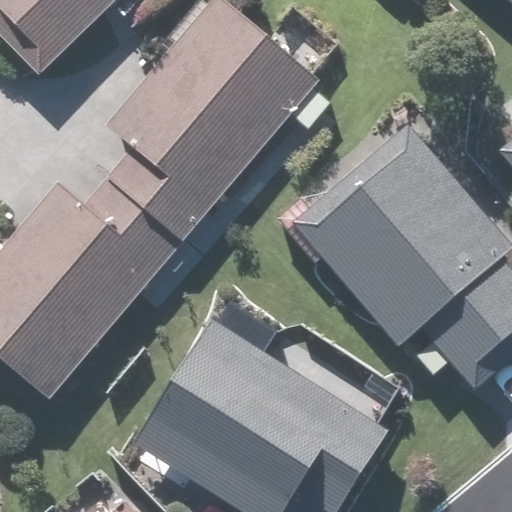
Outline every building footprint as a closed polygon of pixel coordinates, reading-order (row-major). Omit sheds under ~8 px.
[(0,0),(0,24),(48,72),(120,0),(0,0)] [(0,261),(0,345),(58,395),(325,82),(228,0),(223,0),(116,125),(141,146),(92,204),(67,183),(0,261)] [(511,231),(417,122),(299,223),(409,350),(430,333),(482,393),(511,367),(511,231)] [(345,511),(399,428),(224,317),(143,444),(251,511),(300,511),(311,496),(336,511),(345,511)] [(0,511),(5,511),(17,504),(0,479),(0,511)] [(144,511),(134,499),(119,511),(144,511)]
